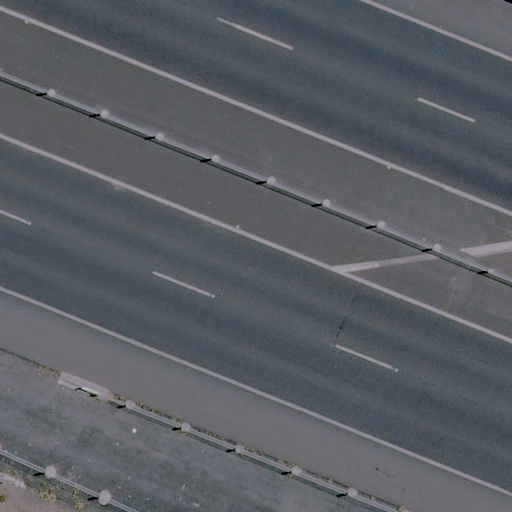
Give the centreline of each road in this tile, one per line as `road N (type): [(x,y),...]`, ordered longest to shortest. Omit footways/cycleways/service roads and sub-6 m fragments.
road 1 (motorway): [(511,424),(0,216)]
road 2 (motorway): [(130,0),(511,154)]
